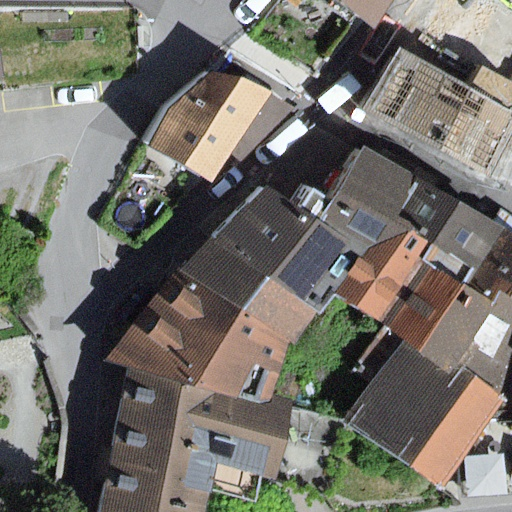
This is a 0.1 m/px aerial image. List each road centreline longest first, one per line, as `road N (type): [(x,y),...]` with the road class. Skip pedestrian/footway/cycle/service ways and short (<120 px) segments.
road 1 (residential): [(209,0),(149,94),(114,131),(81,212),(70,269),(82,439),(74,511)]
road 2 (residential): [(320,100),(410,0)]
